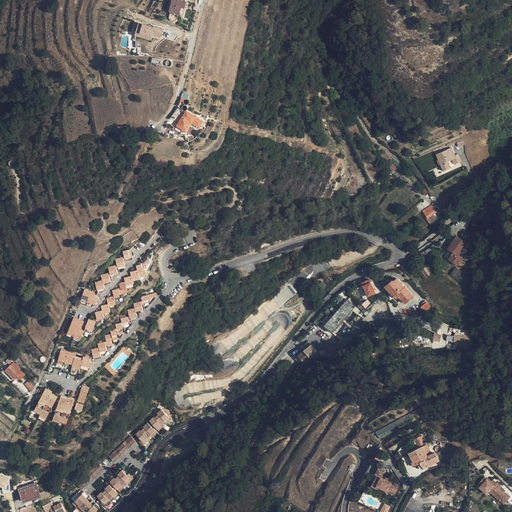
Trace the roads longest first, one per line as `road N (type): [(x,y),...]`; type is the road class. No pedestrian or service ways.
road 1 (residential): [(114,511),(138,489),(163,442),(235,404),(346,281),(400,258)]
road 2 (residential): [(400,258),(382,239),(334,235),(172,279)]
road 3 (residential): [(172,279),(165,255),(191,234),(178,220),(88,315),(82,312)]
road 4 (residential): [(172,279),(76,385),(57,379)]
road 5 (residential): [(400,258),(511,170)]
road 6 (residential): [(205,0),(175,105),(156,130)]
